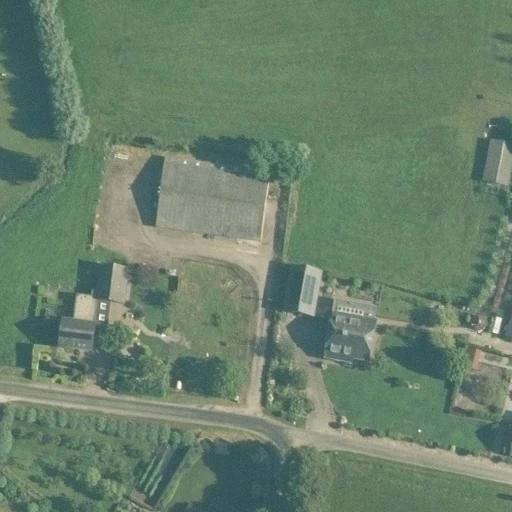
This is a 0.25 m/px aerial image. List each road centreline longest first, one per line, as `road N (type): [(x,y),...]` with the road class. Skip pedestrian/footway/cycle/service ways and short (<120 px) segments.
road 1 (unclassified): [(278,441),(254,429),(0,389)]
road 2 (unclassified): [(278,441),(511,480)]
